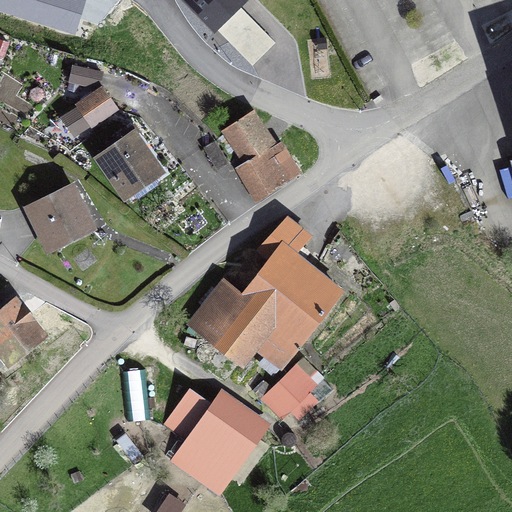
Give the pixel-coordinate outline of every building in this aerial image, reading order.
[(154,25),(104,0),(66,0),(64,4),(55,0),(45,0),(38,15),(134,64),(154,25)] [(260,53),(294,22),(273,0),(190,0),(183,7),(229,57),(231,55),(244,69),(257,74),(269,62),(260,53)] [(73,66),(70,81),(99,87),(102,73),(73,66)] [(101,90),(72,109),(85,128),(114,108),(101,90)] [(239,168),(257,198),(297,174),(283,152),(277,156),(251,117),(226,133),(246,163),(239,168)] [(154,175),(159,172),(133,135),(138,131),(134,125),(108,143),(112,149),(100,157),(126,195),(131,191),(135,197),(138,198),(158,184),(158,181),(154,175)] [(217,170),(228,163),(215,141),(203,148),(217,170)] [(50,243),(87,225),(82,215),(87,213),(80,200),(75,202),(70,191),(33,209),(50,243)] [(280,367),(341,292),(292,252),(307,234),(287,218),(259,251),(270,259),(242,295),(226,282),(193,323),(243,363),(256,346),(280,367)] [(15,302),(0,314),(0,348),(9,360),(41,334),(27,317),(32,313),(23,301),(18,305),(15,302)] [(197,350),(198,357),(204,362),(211,361),(215,355),(214,348),(208,343),(201,344),(197,350)] [(305,395),(286,376),(264,400),(282,418),(290,410),(298,418),(309,407),(300,399),(305,395)] [(189,393),(176,412),(198,427),(175,459),(219,490),(260,432),(216,401),(211,408),(189,393)] [(296,438),(291,432),(284,433),(281,440),(286,446),(294,445),(296,438)]
